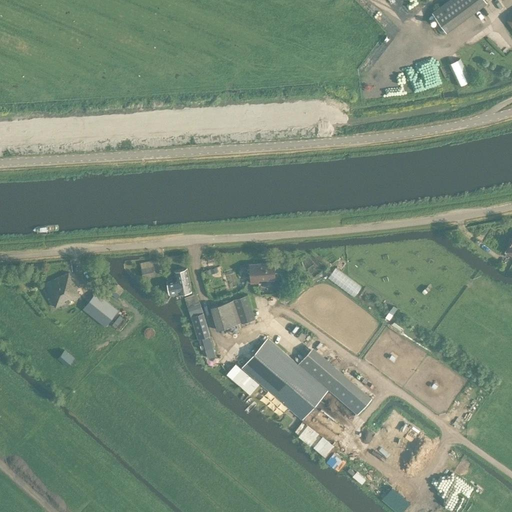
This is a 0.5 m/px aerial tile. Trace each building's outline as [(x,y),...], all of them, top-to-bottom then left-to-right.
[(447,0),(432,11),(447,31),(491,0),(447,0)] [(258,280),(275,279),(274,262),(250,264),(251,283),(259,283),(258,280)] [(155,276),(153,267),(141,269),(143,278),(155,276)] [(336,267),(328,278),(354,296),(362,286),(336,267)] [(170,294),(178,292),(179,293),(192,290),(187,268),(174,271),(176,280),(168,282),(170,294)] [(56,307),(80,296),(75,285),(69,273),(45,284),(47,288),(42,290),(51,309),(55,307),(56,307)] [(119,294),(123,290),(116,284),(112,289),(119,294)] [(105,326),(118,311),(96,293),(83,309),(105,326)] [(190,314),(202,310),(197,294),(185,298),(190,314)] [(233,300),(230,301),(211,307),(218,330),(240,323),(240,324),(248,321),(255,319),(248,295),(233,300)] [(393,305),(387,316),(391,319),(397,308),(393,305)] [(210,336),(203,312),(191,316),(198,339),(210,336)] [(203,340),(209,358),(216,355),(211,338),(203,340)] [(315,405),(328,390),(267,338),(242,367),(302,420),(315,405)] [(298,363),(328,388),(343,371),(313,345),(298,363)] [(67,366),(74,358),(64,350),(58,358),(67,366)] [(366,392),(365,389),(365,387),(363,384),(361,382),(358,379),(354,378),(352,378),(350,378),(347,379),(344,380),(342,382),(340,384),(339,387),(338,389),(338,392),(338,394),(338,397),(339,399),(341,402),(343,403),(345,405),(348,406),(351,406),(354,406),(356,405),(359,404),(361,402),(363,400),(364,398),(365,395),(366,392)] [(407,450),(420,428),(404,419),(400,426),(410,432),(401,446),(407,450)] [(325,456),(335,444),(305,421),(295,433),(325,456)] [(357,471),(353,475),(363,483),(367,478),(357,471)]
